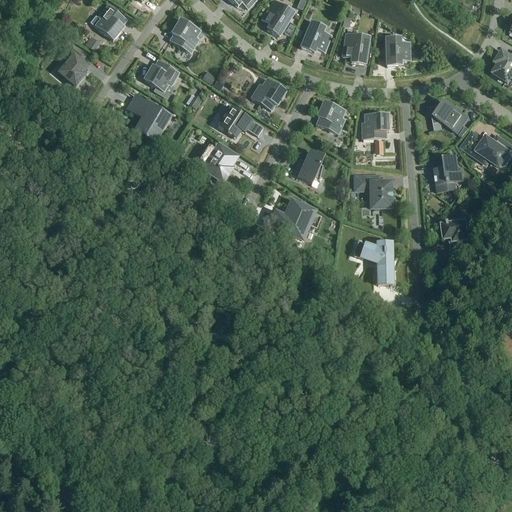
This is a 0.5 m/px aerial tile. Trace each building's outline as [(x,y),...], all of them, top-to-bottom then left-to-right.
[(227,0),(237,9),(240,6),(247,12),(257,0),(227,0)] [(306,3),(301,1),(297,10),(302,12),(306,3)] [(294,15),(275,3),(262,23),(269,28),(267,32),(279,40),(283,34),(290,39),(295,28),(289,24),(294,15)] [(90,25),(113,44),(124,30),(122,28),(127,22),(109,8),(98,20),(96,18),(90,25)] [(170,45),(190,56),(198,42),(196,41),(200,33),(181,22),(172,37),(174,38),(170,45)] [(331,38),(323,34),(325,29),(312,24),(300,51),(314,56),(315,52),(324,55),(331,38)] [(57,32),(53,37),(62,43),(64,41),(66,42),(68,39),(57,32)] [(351,66),(365,68),(369,39),(346,36),(343,60),(352,61),(351,66)] [(401,69),(401,64),(410,64),(409,45),(400,45),(400,40),(385,40),(387,69),(401,69)] [(85,48),(94,54),(99,47),(90,41),(85,48)] [(60,75),(75,89),(76,88),(81,81),(79,79),(87,70),(80,64),(85,59),(72,48),(62,59),(69,65),(60,75)] [(495,65),(499,68),(493,76),(508,85),(511,78),(511,57),(511,60),(502,54),(495,65)] [(144,83),(163,95),(167,88),(170,89),(179,75),(159,63),(155,70),(153,68),(144,83)] [(204,83),(211,87),(215,81),(207,77),(204,83)] [(220,93),(225,85),(219,81),(214,89),(220,93)] [(251,101),(271,113),(275,107),(277,109),(286,94),(267,82),(263,89),(260,87),(251,101)] [(188,107),(195,112),(201,103),(194,99),(188,107)] [(134,134),(155,146),(172,119),(155,110),(153,114),(148,111),(149,109),(134,100),(127,112),(142,121),(134,134)] [(319,121),(317,128),(338,137),(344,122),(342,121),(345,113),(324,104),(317,120),(319,121)] [(453,130),(452,132),(457,136),(463,128),(462,127),(462,128),(457,125),(462,119),(451,112),(452,110),(444,104),(441,110),(439,109),(430,110),(434,133),(435,133),(433,126),(441,125),(443,123),(453,130)] [(218,129),(236,141),(241,133),(245,136),(247,132),(257,139),(263,130),(229,108),(223,117),(225,118),(218,129)] [(362,126),(363,142),(386,142),(385,135),(388,134),(388,117),(365,117),(365,126),(362,126)] [(472,135),(462,150),(486,166),(489,162),(499,169),(503,164),(504,166),(511,154),(511,149),(497,140),(493,145),(486,140),(484,143),(472,135)] [(209,163),(202,173),(211,180),(212,178),(217,181),(216,183),(223,188),(228,180),(226,179),(232,171),(230,170),(236,160),(218,149),(212,158),(210,157),(208,161),(209,163)] [(298,181),(312,187),(314,183),(318,184),(318,185),(319,185),(323,168),(322,168),(322,169),(320,168),(323,160),(310,154),(302,171),(296,168),(292,178),(298,181)] [(434,173),(437,195),(456,193),(455,186),(463,184),(462,175),(458,176),(456,160),(444,162),(445,172),(434,173)] [(200,189),(206,180),(202,177),(196,186),(200,189)] [(370,202),(370,209),(372,209),(372,211),(374,210),(374,213),(381,212),(381,210),(390,210),(390,200),(391,200),(390,195),(390,185),(369,186),(369,179),(355,180),(355,193),(371,193),(372,202),(370,202)] [(501,194),(496,201),(499,203),(498,205),(503,209),(510,199),(505,195),(504,196),(501,194)] [(270,228),(302,242),(308,228),(316,232),(321,220),(313,216),(314,215),(292,205),(285,220),(276,216),(270,228)] [(441,234),(441,236),(442,237),(444,238),(444,242),(452,241),(453,244),(450,244),(452,257),(466,255),(464,243),(468,242),(465,220),(448,223),(448,225),(447,226),(442,227),(442,230),(441,232),(441,234)] [(358,245),(353,258),(377,266),(377,288),(392,288),(392,270),(396,259),(392,257),(391,246),(377,246),(377,252),(358,245)]
